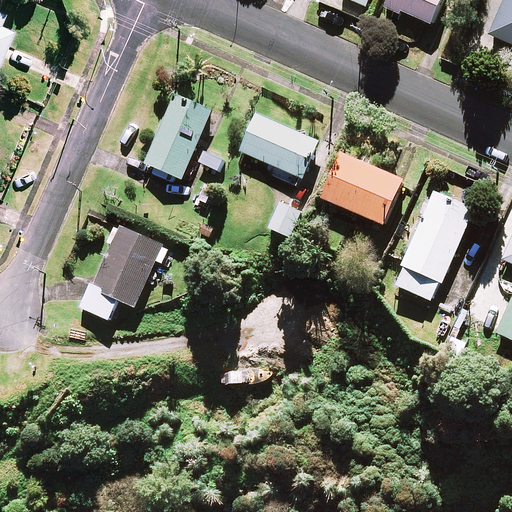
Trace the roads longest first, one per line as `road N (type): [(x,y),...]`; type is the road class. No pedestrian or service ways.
road 1 (residential): [(200,0),(511,140)]
road 2 (residential): [(146,0),(6,310)]
